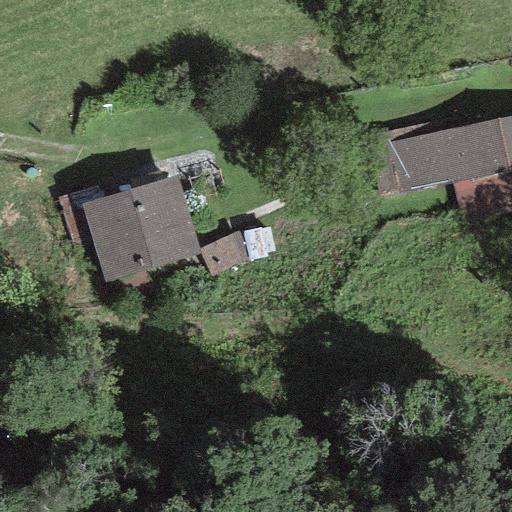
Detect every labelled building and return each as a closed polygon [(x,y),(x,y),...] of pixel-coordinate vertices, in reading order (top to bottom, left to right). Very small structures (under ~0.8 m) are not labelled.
[(366,137),(379,197),(452,181),(461,221),(511,209),(511,114),(432,132),(430,123),(366,137)] [(92,241),(104,283),(200,255),(199,250),(177,176),(102,198),(80,205),(92,241)] [(73,247),(92,241),(80,205),(102,198),(97,185),(57,198),(73,247)] [(261,227),(242,231),(248,261),(266,257),(265,254),(274,252),(269,228),(261,230),(261,227)] [(237,231),(199,250),(200,255),(211,278),(246,260),(237,231)]
